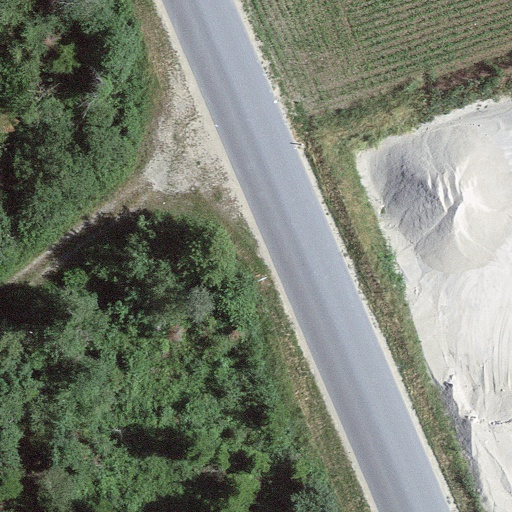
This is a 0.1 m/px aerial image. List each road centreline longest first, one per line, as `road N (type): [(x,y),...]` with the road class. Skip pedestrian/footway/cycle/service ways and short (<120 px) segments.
road 1 (tertiary): [(426,511),(207,0)]
road 2 (track): [(0,312),(244,85)]
